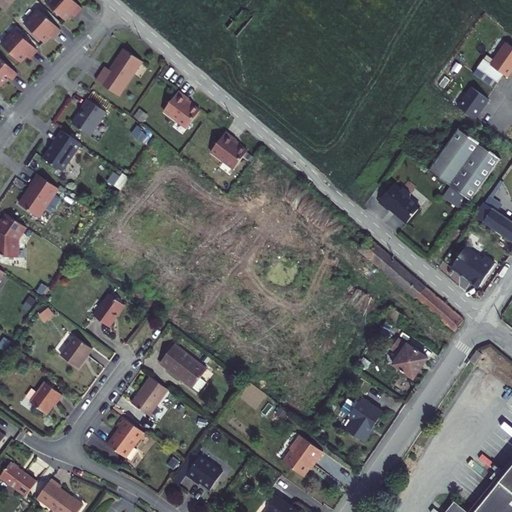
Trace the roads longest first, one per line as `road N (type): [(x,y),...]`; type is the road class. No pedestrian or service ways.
road 1 (residential): [(119,8),(481,320)]
road 2 (residential): [(349,511),(481,320)]
road 3 (residential): [(0,139),(119,8)]
